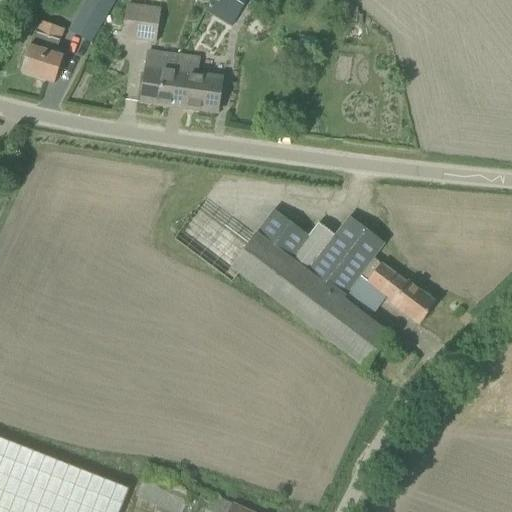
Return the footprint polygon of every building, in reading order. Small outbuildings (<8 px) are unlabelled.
[(85,0),(75,18),(98,31),(116,0),(85,0)] [(223,0),(221,4),(240,14),(247,0),(223,0)] [(122,39),(155,44),(160,9),(126,4),(122,39)] [(344,14),(343,28),(357,28),(358,14),(344,14)] [(20,73),(54,84),(63,58),(53,57),(64,30),(41,22),(32,37),(20,73)] [(140,103),(169,107),(173,73),(175,74),(178,57),(147,52),(140,103)] [(169,107),(182,109),(217,113),(221,80),(197,76),(199,60),(178,57),(175,74),(173,73),(169,107)] [(367,320),(385,297),(368,286),(382,267),(373,260),(384,244),(349,218),(335,237),(318,224),(308,237),(274,211),(250,246),(198,207),(173,242),(230,285),(237,276),(365,369),(389,337),(367,320)] [(382,267),(368,286),(385,297),(393,303),(392,305),(418,325),(434,304),(407,284),(407,285),(382,267)] [(0,439),(0,511),(119,511),(128,490),(0,439)] [(248,511),(232,504),(150,467),(136,497),(169,511),(248,511)]
